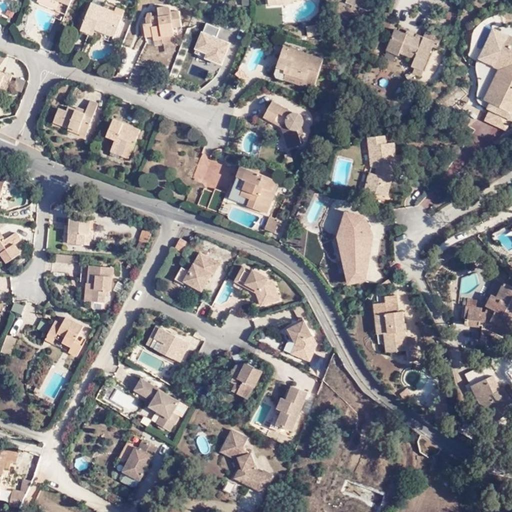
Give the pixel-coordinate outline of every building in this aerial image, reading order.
[(110,9),(99,5),(87,1),(76,28),(88,32),(91,27),(110,34),(118,16),(109,13),(110,9)] [(101,1),(99,5),(110,9),(109,13),(118,16),(120,9),(101,1)] [(59,2),(57,9),(66,13),(68,6),(59,2)] [(157,37),(170,35),(170,28),(178,28),(176,12),(169,13),(167,7),(155,8),(155,12),(154,12),(155,17),(148,17),(147,12),(145,12),(143,17),(143,24),(140,25),(141,37),(148,37),(149,42),(158,41),(157,37)] [(224,65),(232,42),(218,36),(221,28),(206,22),(194,54),(224,65)] [(422,40),(406,34),(405,39),(393,35),(386,52),(397,57),(399,54),(414,60),(413,66),(423,70),(433,48),(436,50),(442,36),(426,30),(422,40)] [(405,39),(406,34),(395,30),(393,35),(405,39)] [(171,43),(170,35),(157,37),(158,41),(159,45),(171,43)] [(492,104),(511,113),(511,37),(510,36),(495,67),(500,71),(506,73),(492,104)] [(276,71),(276,73),(297,81),(295,85),(306,88),(316,60),(277,46),(268,68),(276,71)] [(0,85),(2,86),(8,69),(1,66),(0,69),(0,68),(0,85)] [(500,71),(486,101),(492,104),(506,73),(500,71)] [(14,85),(20,88),(26,77),(15,72),(14,85)] [(297,81),(276,73),(273,78),(295,86),(295,85),(297,81)] [(71,125),(80,128),(93,101),(83,97),(77,110),(61,103),(58,107),(51,104),(45,117),(60,124),(59,127),(68,131),(71,125)] [(511,113),(492,104),(486,101),(483,107),(511,120),(511,113)] [(278,148),(291,144),(287,128),(293,126),(295,120),(293,115),(284,112),(264,102),(254,117),(272,127),(278,148)] [(101,144),(120,152),(131,125),(104,115),(96,132),(104,135),(101,144)] [(68,131),(77,134),(80,128),(71,125),(68,131)] [(388,144),(386,137),(367,139),(371,169),(376,170),(375,176),(369,175),(365,194),(388,199),(393,173),(408,173),(403,155),(396,155),(395,144),(388,144)] [(100,150),(118,158),(120,152),(101,144),(100,150)] [(262,188),(265,179),(232,165),(219,195),(257,211),(266,190),(262,188)] [(270,181),(265,179),(262,188),(266,190),(270,181)] [(187,201),(208,210),(215,191),(205,186),(204,190),(194,185),(187,201)] [(370,235),(363,217),(345,211),(337,236),(347,284),(364,280),(370,235)] [(85,232),(91,232),(92,218),(71,216),(71,223),(70,231),(66,230),(64,240),(84,242),(85,232)] [(282,223),(269,216),(263,229),(276,236),(282,223)] [(152,230),(144,226),(142,232),(140,231),(137,240),(147,244),(152,230)] [(0,251),(2,251),(8,259),(21,250),(16,242),(21,238),(16,231),(6,237),(3,240),(2,237),(1,237),(0,236),(0,251)] [(174,249),(183,254),(187,244),(179,239),(174,249)] [(78,261),(78,252),(57,250),(57,259),(78,261)] [(207,270),(212,272),(219,261),(200,252),(189,271),(181,266),(174,279),(182,283),(185,281),(201,290),(207,280),(203,277),(207,270)] [(82,285),(89,286),(94,286),(94,299),(107,300),(108,288),(113,288),(114,265),(84,262),(82,285)] [(251,280),(250,284),(259,289),(265,302),(278,298),(273,282),(267,275),(252,267),(251,269),(241,265),(233,279),(243,284),(246,278),(251,280)] [(207,280),(212,272),(207,270),(203,277),(207,280)] [(248,286),(250,284),(251,280),(246,278),(243,284),(248,286)] [(240,289),(243,284),(233,279),(231,283),(240,289)] [(511,325),(509,323),(511,316),(511,287),(505,284),(497,298),(493,295),(486,306),(488,307),(486,314),(480,313),(480,309),(465,306),(464,310),(469,311),(467,321),(466,321),(465,327),(477,329),(479,326),(482,326),(480,332),(486,333),(486,331),(494,335),(496,331),(508,338),(511,330),(511,325)] [(398,293),(386,294),(385,300),(376,301),(377,315),(383,315),(385,350),(406,349),(407,361),(418,360),(416,343),(406,342),(402,310),(399,310),(398,293)] [(437,335),(426,314),(422,311),(418,319),(424,336),(430,338),(437,335)] [(70,349),(80,353),(86,340),(79,336),(85,323),(67,314),(63,322),(60,327),(54,324),(50,333),(57,336),(72,343),(70,349)] [(289,352),(307,358),(314,341),(300,314),(286,322),(289,325),(285,326),(293,341),(289,352)] [(60,327),(63,322),(56,319),(54,324),(60,327)] [(147,346),(151,348),(161,328),(157,326),(147,346)] [(161,328),(151,348),(181,362),(191,343),(161,328)] [(50,333),(47,339),(54,342),(57,336),(50,333)] [(13,339),(3,335),(0,342),(0,353),(6,355),(13,339)] [(241,384),(238,391),(248,396),(262,368),(246,360),(236,364),(229,379),(235,382),(241,384)] [(501,418),(511,408),(511,404),(500,387),(498,388),(493,379),(486,383),(483,378),(466,387),(482,413),(493,406),(501,418)] [(155,401),(152,407),(164,415),(159,424),(172,432),(182,415),(176,410),(180,400),(144,379),(138,391),(151,399),(155,401)] [(232,388),(238,391),(241,384),(235,382),(232,388)] [(37,389),(46,394),(49,388),(40,384),(37,389)] [(277,418),(283,420),(293,424),(306,390),(291,384),(289,389),(284,401),(287,403),(285,408),(281,407),(277,418)] [(403,398),(410,393),(405,387),(399,393),(403,398)] [(280,426),(283,420),(277,418),(281,407),(285,408),(287,403),(284,401),(289,389),(287,389),(283,397),(281,396),(269,425),(278,429),(280,426)] [(440,418),(445,419),(446,408),(447,408),(447,403),(435,403),(435,414),(439,415),(440,418)] [(293,424),(283,420),(280,426),(291,430),(293,424)] [(244,473),(239,481),(264,495),(273,480),(263,475),(258,472),(252,454),(244,450),(250,439),(233,430),(221,452),(236,460),(240,459),(244,473)] [(124,473),(141,482),(158,450),(144,442),(139,449),(137,448),(124,473)] [(0,472),(2,466),(3,460),(13,463),(16,451),(0,445),(0,472)] [(235,479),(239,481),(244,473),(240,459),(236,460),(238,470),(235,479)] [(2,466),(0,472),(0,485),(10,489),(14,469),(2,466)] [(263,475),(273,480),(275,476),(264,470),(263,475)] [(139,487),(141,482),(124,473),(121,478),(123,482),(133,488),(139,487)] [(24,493),(10,489),(7,505),(18,508),(24,493)]
